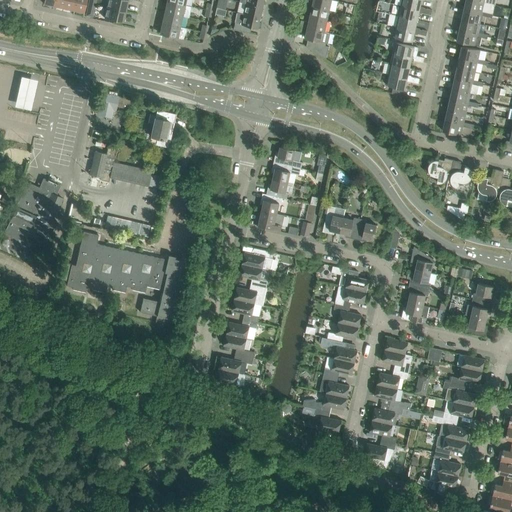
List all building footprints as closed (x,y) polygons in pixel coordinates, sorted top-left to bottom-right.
[(65,0),(63,8),(73,10),(75,0),(65,0)] [(86,0),(75,0),(73,10),(83,12),(86,0)] [(124,0),(108,0),(107,7),(125,11),(127,1),(124,0)] [(218,0),(217,8),(226,10),(228,0),(218,0)] [(329,10),(331,0),(313,0),(313,1),(310,0),(305,0),(304,5),(329,10)] [(420,10),(421,0),(402,0),(401,5),(420,10)] [(487,16),(488,12),(493,13),(495,5),(484,3),(472,0),(466,0),(464,9),(482,13),(481,15),(487,16)] [(166,12),(184,16),(189,17),(192,6),(186,5),(168,1),(166,12)] [(89,3),(86,15),(91,16),(92,16),(95,4),(89,3)] [(246,3),(244,14),(261,17),(263,7),(246,3)] [(392,14),(399,16),(417,20),(420,10),(401,5),(394,4),(392,14)] [(311,12),(310,17),(327,21),(329,10),(304,5),(303,10),(311,12)] [(125,11),(107,7),(104,18),(114,20),(123,22),(125,11)] [(217,8),(215,14),(226,16),(227,10),(226,10),(217,8)] [(464,13),(462,20),(480,24),(481,15),(482,13),(464,9),(464,13)] [(163,23),(181,27),(184,16),(166,12),(163,23)] [(238,12),(234,29),(248,32),(249,26),(258,28),(261,17),(244,14),(238,12)] [(399,16),(396,26),(415,31),(417,20),(399,16)] [(301,20),(300,26),(325,31),(327,21),(310,17),(309,22),(301,20)] [(506,30),(508,19),(502,18),(499,28),(500,28),(506,30)] [(480,24),(462,20),(460,30),(477,34),(477,36),(481,37),(482,37),(483,33),(478,32),(480,24)] [(187,28),(181,27),(163,23),(161,34),(184,39),(185,33),(186,33),(187,28)] [(308,39),(306,46),(326,59),(329,46),(325,46),(326,43),(328,44),(331,33),(325,31),(300,26),(298,31),(306,33),(305,38),(308,39)] [(412,41),(415,31),(396,26),(394,37),(412,41)] [(500,28),(497,39),(503,40),(506,30),(500,28)] [(477,34),(460,30),(457,41),(479,46),(481,37),(477,36),(477,34)] [(418,47),(414,46),(396,42),(393,53),(412,57),(415,58),(415,55),(416,56),(418,47)] [(480,50),(464,46),(462,46),(460,57),(477,61),(477,63),(482,64),(483,60),(478,59),(480,50)] [(393,53),(391,64),(410,68),(412,57),(393,53)] [(477,61),(460,57),(457,67),(475,71),(477,63),(477,61)] [(372,59),(371,67),(379,69),(380,61),(372,59)] [(391,64),(389,74),(407,78),(410,68),(391,64)] [(457,67),(455,78),(473,82),(472,84),(477,85),(478,81),(473,80),(475,71),(457,67)] [(393,86),(392,93),(402,96),(403,96),(405,89),(407,78),(389,74),(386,85),(393,86)] [(473,82),(455,78),(453,88),(470,92),(476,94),(478,85),(477,85),(472,84),(473,82)] [(37,82),(20,79),(17,89),(14,107),(31,110),(34,92),(37,82)] [(496,87),(495,93),(499,94),(505,96),(506,93),(500,91),(501,88),(496,87)] [(453,88),(450,99),(468,103),(467,105),(473,106),(474,102),(468,101),(470,92),(453,88)] [(101,92),(98,106),(100,106),(98,114),(111,117),(113,110),(115,110),(118,96),(115,95),(110,94),(101,92)] [(468,103),(450,99),(448,109),(465,113),(467,105),(468,103)] [(469,123),(464,122),(463,122),(464,121),(465,113),(448,109),(446,120),(463,124),(463,126),(464,126),(468,127),(469,123)] [(150,113),(148,122),(154,123),(150,138),(151,138),(151,136),(157,138),(156,144),(168,147),(170,140),(172,130),(172,129),(171,130),(167,129),(169,122),(174,123),(176,114),(157,110),(155,114),(150,113)] [(463,124),(446,120),(443,131),(460,135),(461,135),(463,126),(463,124)] [(302,162),(293,160),(295,150),(289,148),(280,146),(279,152),(276,151),(274,162),(301,168),(302,162)] [(113,162),(116,149),(108,147),(106,154),(95,151),(89,175),(101,177),(100,180),(109,182),(113,162)] [(323,173),(327,155),(320,153),(317,164),(319,164),(317,172),(323,173)] [(439,159),(439,161),(438,160),(437,160),(436,160),(435,161),(434,161),(433,161),(432,162),(431,163),(430,163),(430,164),(429,165),(429,166),(429,167),(429,168),(429,169),(429,170),(429,171),(429,172),(430,172),(430,173),(431,174),(432,175),(433,175),(434,176),(435,176),(438,177),(437,183),(438,183),(440,183),(441,182),(442,182),(444,181),(445,180),(446,179),(446,178),(447,177),(447,176),(449,177),(453,160),(445,158),(444,160),(439,159)] [(449,177),(451,177),(451,178),(451,179),(451,180),(451,181),(451,182),(452,183),(453,184),(453,185),(454,185),(454,186),(456,186),(456,187),(457,187),(458,181),(463,182),(464,182),(465,182),(466,182),(467,182),(468,181),(469,180),(470,179),(471,179),(471,178),(472,177),(472,176),(472,175),(472,174),(472,173),(471,172),(471,171),(470,170),(470,169),(469,168),(468,167),(467,167),(465,167),(466,165),(464,165),(460,164),(461,161),(453,160),(449,177)] [(274,173),(273,179),(288,182),(290,173),(299,175),(301,168),(274,162),(271,172),(274,173)] [(115,164),(113,178),(160,186),(163,172),(115,164)] [(480,191),(478,199),(486,201),(487,200),(488,200),(490,200),(491,200),(492,199),(494,198),(495,197),(495,196),(496,195),(497,194),(498,194),(502,177),(504,171),(496,169),(494,177),(488,176),(488,178),(486,178),(485,178),(483,178),(482,179),(481,180),(480,181),(479,182),(478,183),(478,185),(478,186),(478,188),(479,189),(480,191)] [(502,177),(498,194),(500,195),(500,196),(500,197),(500,198),(501,199),(501,200),(501,201),(502,201),(502,202),(503,202),(504,203),(505,204),(506,204),(507,204),(508,199),(511,199),(511,181),(510,181),(510,179),(502,177)] [(16,207),(4,232),(4,233),(5,232),(22,241),(25,234),(33,238),(36,232),(44,236),(45,236),(62,199),(55,196),(60,186),(56,184),(55,183),(55,184),(54,182),(51,180),(48,181),(49,180),(48,180),(48,181),(44,179),(39,188),(23,181),(12,205),(16,207)] [(286,192),(288,182),(273,179),(272,184),(269,183),(266,194),(283,198),(287,199),(288,192),(286,192)] [(4,193),(0,201),(7,204),(10,196),(4,193)] [(263,204),(262,210),(277,213),(279,203),(282,204),(283,198),(266,194),(263,193),(260,203),(263,204)] [(463,203),(462,212),(466,213),(468,213),(470,204),(463,203)] [(329,205),(323,231),(334,234),(335,231),(340,232),(344,217),(334,215),(335,207),(329,205)] [(258,215),(255,225),(281,231),(282,225),(284,215),(277,213),(262,210),(261,215),(258,215)] [(109,215),(106,227),(150,236),(152,224),(109,215)] [(354,217),(353,219),(344,217),(340,232),(346,233),(345,236),(356,239),(360,218),(354,217)] [(367,220),(360,218),(356,239),(367,241),(367,238),(373,240),(377,225),(366,222),(367,220)] [(308,235),(311,223),(304,221),(301,234),(308,235)] [(300,234),(301,227),(292,226),(290,232),(300,234)] [(400,232),(394,227),(390,247),(396,248),(400,232)] [(87,286),(92,287),(92,289),(105,292),(107,286),(112,287),(112,289),(125,292),(126,286),(132,287),(132,289),(145,292),(146,286),(162,290),(160,301),(143,298),(140,312),(156,315),(155,322),(170,325),(185,261),(174,259),(175,256),(168,255),(167,259),(96,243),(98,235),(83,231),(75,265),(65,262),(61,280),(67,281),(66,286),(73,287),(72,289),(85,292),(87,286)] [(414,246),(411,258),(415,258),(414,263),(417,263),(416,269),(431,272),(434,259),(417,248),(414,246)] [(242,257),(244,258),(243,263),(263,268),(270,270),(274,252),(259,249),(257,254),(245,252),(245,253),(243,253),(242,257)] [(251,284),(266,287),(267,281),(262,280),(260,279),(263,268),(243,263),(240,275),(252,278),(251,284)] [(358,271),(343,268),(333,266),(332,272),(342,274),(339,285),(346,287),(366,291),(369,280),(357,277),(358,271)] [(460,267),(458,275),(472,279),(474,270),(460,267)] [(450,276),(453,277),(456,278),(458,269),(452,268),(450,276)] [(410,279),(409,285),(429,289),(431,283),(435,284),(437,274),(431,272),(416,269),(415,275),(411,274),(410,279)] [(472,299),(493,304),(495,293),(492,292),(493,286),(479,283),(476,293),(474,293),(472,299)] [(237,287),(235,298),(255,303),(262,304),(266,287),(251,284),(250,289),(237,287)] [(366,291),(346,287),(339,285),(337,297),(335,303),(350,306),(351,300),(364,303),(366,291)] [(409,285),(406,295),(410,296),(408,302),(425,306),(427,295),(428,295),(429,289),(409,285)] [(244,313),(243,319),(258,322),(259,316),(254,315),(252,315),(255,303),(235,298),(232,310),(244,313)] [(465,315),(471,316),(486,319),(487,314),(490,314),(493,304),(472,299),(471,305),(467,305),(465,315)] [(404,307),(401,318),(422,322),(423,316),(427,317),(429,307),(425,306),(408,302),(407,307),(404,307)] [(341,310),(338,322),(358,326),(361,315),(349,312),(350,306),(335,303),(335,306),(334,309),(341,310)] [(466,325),(465,332),(485,337),(488,326),(485,325),(486,319),(471,316),(469,326),(466,325)] [(227,333),(247,338),(254,339),(258,322),(243,319),(242,324),(229,322),(227,333)] [(356,338),(358,326),(338,322),(336,334),(333,333),(329,332),(327,338),(332,339),(342,341),(343,335),(356,338)] [(255,352),(244,349),(247,338),(227,333),(224,345),(240,349),(239,354),(253,358),(255,352)] [(342,341),(327,338),(322,337),(321,342),(323,346),(327,347),(331,345),(334,346),(336,349),(334,358),(355,362),(357,350),(345,348),(346,342),(342,341)] [(388,337),(385,349),(405,354),(408,342),(396,339),(388,337)] [(436,348),(430,347),(427,359),(433,360),(436,348)] [(442,350),(436,348),(433,360),(439,361),(442,350)] [(408,373),(410,367),(411,361),(404,360),(405,354),(385,349),(383,361),(395,364),(394,369),(408,373)] [(221,356),(219,368),(239,373),(241,361),(252,364),(253,358),(239,354),(236,354),(234,359),(221,356)] [(464,355),(462,366),(482,371),(484,359),(464,355)] [(327,357),(323,374),(328,375),(330,369),(339,371),(352,374),(355,362),(334,358),(327,357)] [(424,364),(422,372),(430,374),(432,366),(424,364)] [(462,366),(459,378),(469,380),(479,383),(482,371),(462,366)] [(216,374),(215,377),(216,379),(216,380),(228,383),(226,392),(238,397),(239,394),(240,395),(242,394),(243,390),(242,388),(240,388),(241,385),(244,384),(245,382),(245,380),(245,378),(245,375),(245,374),(239,373),(219,368),(218,374),(216,374)] [(380,372),(377,384),(397,389),(400,377),(407,379),(408,373),(394,369),(392,375),(380,372)] [(323,374),(319,391),(326,393),(347,397),(349,385),(337,383),(338,377),(328,375),(323,374)] [(419,375),(415,392),(426,395),(430,377),(419,375)] [(456,383),(451,382),(444,381),(443,387),(448,388),(445,399),(447,400),(474,406),(476,394),(464,391),(463,391),(464,390),(465,385),(456,383)] [(395,400),(397,389),(377,384),(375,396),(390,399),(389,405),(411,410),(412,404),(405,402),(405,403),(395,400)] [(304,400),(303,406),(315,408),(320,410),(321,409),(330,411),(331,408),(329,408),(329,406),(344,409),(344,408),(346,407),(347,404),(345,403),(347,397),(326,393),(324,403),(323,403),(323,402),(316,402),(316,399),(304,400)] [(443,417),(448,418),(457,421),(459,415),(471,417),(474,406),(447,400),(444,411),(443,417)] [(283,407),(283,408),(283,409),(283,410),(283,411),(284,412),(285,412),(285,413),(286,413),(287,413),(288,413),(289,413),(289,412),(290,412),(291,411),(292,410),(292,409),(292,408),(292,407),(291,406),(290,405),(289,404),(288,404),(287,404),(286,404),(285,404),(284,405),(283,406),(283,407)] [(375,408),(372,420),(392,424),(395,413),(403,415),(404,409),(411,411),(411,410),(389,405),(387,411),(375,408)] [(433,415),(432,421),(442,423),(446,424),(448,418),(443,417),(433,415)] [(325,429),(323,435),(335,441),(337,432),(339,432),(341,420),(321,416),(319,428),(325,429)] [(384,435),(383,440),(396,443),(397,437),(390,436),(392,424),(372,420),(370,431),(384,435)] [(448,425),(446,436),(466,441),(469,429),(464,428),(456,426),(449,425),(448,425)] [(466,441),(446,436),(439,435),(438,434),(434,452),(450,455),(451,450),(463,452),(466,441)] [(367,443),(364,455),(370,456),(369,461),(369,462),(385,470),(395,449),(394,448),(396,443),(383,440),(381,440),(380,446),(367,443)] [(511,445),(510,451),(503,449),(503,451),(500,451),(498,458),(501,460),(500,461),(511,463),(511,445)] [(450,455),(434,452),(430,469),(431,470),(458,476),(461,464),(448,461),(450,455)] [(498,472),(505,474),(504,480),(506,480),(511,481),(511,463),(500,461),(500,463),(498,462),(497,463),(495,470),(496,471),(498,472)] [(431,470),(429,481),(433,482),(430,488),(431,488),(446,495),(446,494),(448,487),(448,486),(456,487),(456,486),(459,485),(460,480),(458,478),(458,476),(431,470)] [(492,485),(490,491),(491,493),(493,493),(493,495),(511,499),(511,481),(506,480),(504,480),(503,480),(502,485),(495,484),(495,485),(493,484),(492,485)] [(511,511),(511,499),(493,495),(492,496),(489,496),(488,504),(490,505),(490,507),(497,508),(496,511),(511,511)]
